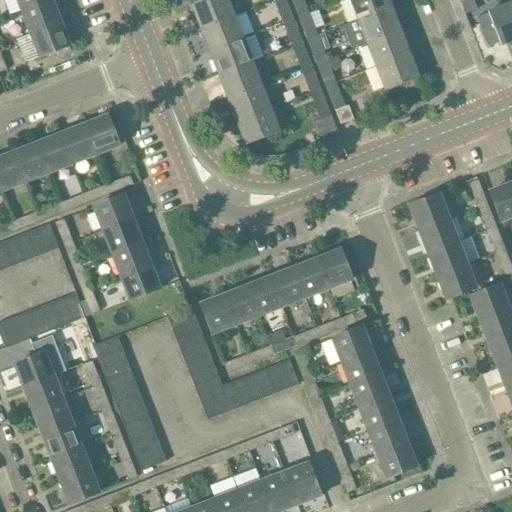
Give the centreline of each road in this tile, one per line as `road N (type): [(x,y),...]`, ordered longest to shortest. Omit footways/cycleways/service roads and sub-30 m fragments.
road 1 (residential): [(404,511),(441,497),(457,479),(457,448),(353,172)]
road 2 (residential): [(353,172),(275,201),(228,196),(193,162),(153,63)]
road 3 (residential): [(0,119),(153,63)]
road 4 (residential): [(353,172),(487,119)]
road 5 (residential): [(487,119),(441,0)]
